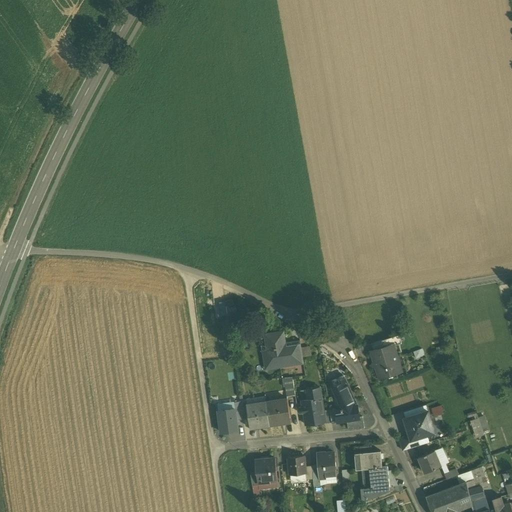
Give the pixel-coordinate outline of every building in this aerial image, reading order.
[(224,301),(219,302),(221,316),(227,315),(224,301)] [(284,332),(265,335),(267,350),(266,350),(269,363),(279,362),(280,364),(297,362),(295,345),(301,344),(300,340),(285,342),(284,332)] [(399,335),(382,341),(384,347),(393,345),(393,346),(401,343),(399,335)] [(301,344),(295,345),(297,362),(303,361),(301,344)] [(384,347),(372,351),(375,361),(373,365),(376,367),(379,377),(398,371),(396,366),(399,365),(393,346),(393,345),(384,347)] [(355,402),(343,375),(331,380),(340,400),(341,408),(335,409),(337,421),(347,420),(359,418),(359,417),(357,408),(356,409),(354,403),(355,402)] [(292,377),(284,378),(287,396),(295,395),(292,377)] [(308,399),(302,400),(303,407),(304,413),(306,425),(324,422),(325,422),(324,410),(320,387),(306,390),(308,399)] [(287,398),(266,402),(266,404),(269,425),(291,422),(287,398)] [(235,409),(236,421),(242,420),(242,416),(240,402),(234,403),(235,409)] [(247,407),(248,415),(250,428),(251,428),(250,426),(259,425),(259,427),(269,425),(266,404),(247,407)] [(435,415),(444,413),(442,405),(433,407),(435,415)] [(235,409),(218,411),(221,433),(238,431),(236,421),(235,409)] [(335,409),(329,409),(331,422),(337,421),(335,409)] [(427,411),(408,417),(404,418),(404,419),(409,435),(411,439),(411,440),(412,440),(417,438),(435,433),(428,412),(428,411),(427,411)] [(488,431),(483,416),(478,418),(479,419),(483,433),(488,431)] [(359,418),(347,420),(348,430),(364,428),(362,417),(359,417),(359,418)] [(479,419),(470,422),(476,438),(484,435),(483,433),(479,419)] [(409,435),(399,438),(399,439),(403,451),(419,446),(417,438),(412,440),(411,440),(411,439),(409,435)] [(371,445),(359,446),(359,454),(363,454),(363,452),(372,452),(371,445)] [(372,452),(363,452),(363,454),(364,469),(369,468),(382,467),(381,451),(372,452)] [(435,451),(418,458),(425,473),(436,469),(436,468),(441,466),(435,451)] [(335,453),(317,455),(318,465),(319,478),(337,477),(335,453)] [(359,454),(355,454),(356,469),(363,469),(364,469),(363,454),(359,454)] [(304,456),(288,457),(290,475),(305,474),(306,473),(305,467),(304,456)] [(275,458),(255,460),(256,472),(256,473),(257,473),(258,484),(258,483),(270,482),(270,479),(277,478),(275,458)] [(318,465),(312,466),(313,479),(314,486),(320,485),(319,478),(318,465)] [(382,467),(369,468),(371,488),(383,487),(396,486),(398,485),(392,471),(388,471),(388,466),(382,467)] [(482,467),(471,471),(473,480),(466,482),(469,490),(482,487),(488,485),(482,467)] [(364,469),(363,469),(365,479),(363,479),(363,487),(364,489),(367,488),(371,488),(369,468),(364,469)] [(456,469),(444,473),(446,479),(458,475),(456,469)] [(256,472),(250,473),(252,486),(259,485),(258,483),(258,484),(257,473),(256,473),(256,472)] [(466,482),(449,488),(456,505),(471,499),(469,490),(466,482)] [(396,486),(383,487),(384,491),(384,498),(390,496),(397,493),(396,486)] [(371,488),(367,488),(367,495),(372,495),(372,494),(384,491),(383,487),(371,488)] [(482,487),(469,490),(471,499),(485,495),(482,487)] [(449,488),(426,497),(432,511),(453,511),(457,511),(458,510),(456,505),(449,488)] [(384,491),(372,494),(372,495),(373,503),(381,500),(384,498),(384,491)] [(367,495),(364,496),(365,500),(366,506),(373,503),(372,495),(367,495)] [(384,498),(381,500),(383,506),(392,502),(390,496),(384,498)] [(485,498),(474,502),(476,511),(483,511),(489,510),(485,498)] [(511,511),(511,509),(510,503),(495,508),(496,511),(511,511)]
